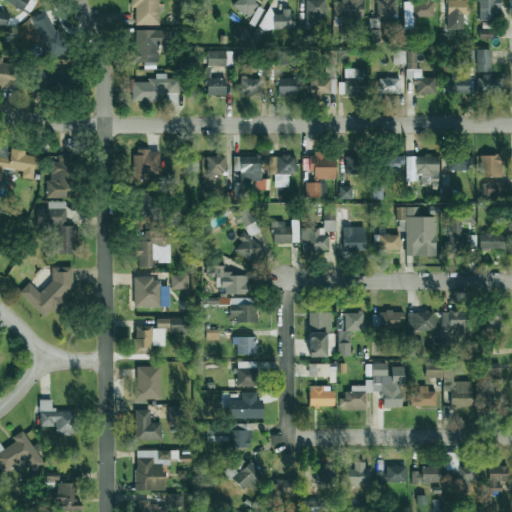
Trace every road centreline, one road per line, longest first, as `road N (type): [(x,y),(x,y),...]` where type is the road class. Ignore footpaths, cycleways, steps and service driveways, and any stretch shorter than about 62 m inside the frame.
road 1 (residential): [(106,511),(104,71),(99,40),(76,0)]
road 2 (residential): [(511,128),(104,129),(0,115)]
road 3 (residential): [(511,280),(283,281)]
road 4 (residential): [(511,437),(284,437)]
road 5 (residential): [(284,437),(283,281)]
road 6 (residential): [(105,359),(44,360),(0,312)]
